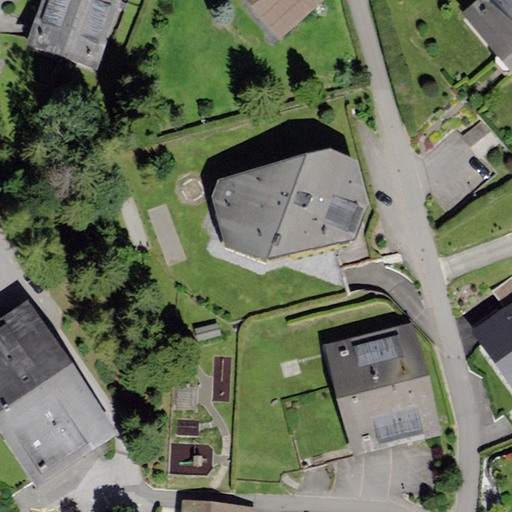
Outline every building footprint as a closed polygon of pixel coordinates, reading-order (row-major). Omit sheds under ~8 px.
[(114,0),(45,0),(32,42),(97,63),(118,1),(114,0)] [(239,0),(279,43),(320,5),(315,0),(239,0)] [(511,0),(495,0),(470,22),(511,69),(511,0)] [(468,138),(486,159),(505,145),(488,123),(468,138)] [(221,179),(214,200),(224,249),(268,266),(354,240),(371,207),(358,161),(331,150),(221,179)] [(511,306),(476,330),(511,384),(511,306)] [(36,311),(0,333),(0,426),(44,495),(122,446),(36,311)] [(410,325),(330,346),(358,452),(437,432),(410,325)]
